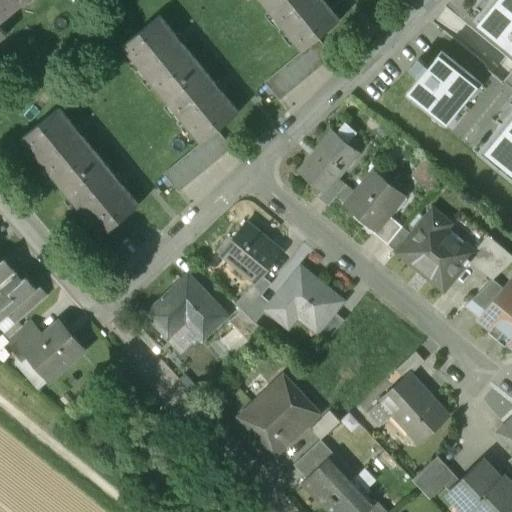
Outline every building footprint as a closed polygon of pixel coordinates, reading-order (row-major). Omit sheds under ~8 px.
[(0,0),(0,23),(27,0),(0,0)] [(338,21),(320,0),(259,0),(302,52),(317,39),(338,21)] [(511,0),(490,0),(474,20),(511,51),(511,0)] [(238,115),(159,17),(122,48),(201,145),(217,132),(238,115)] [(302,52),(264,83),(279,102),(331,58),(317,39),(302,52)] [(444,126),(480,83),(442,51),(429,67),(420,59),(409,71),(419,79),(406,94),(444,126)] [(138,206),(58,108),(22,139),(102,237),(138,206)] [(511,182),(511,108),(476,154),(511,182)] [(333,131),(299,173),(323,193),(324,193),(337,178),(358,152),(357,151),(356,153),(335,136),(337,134),(333,131)] [(201,145),(164,176),(179,194),(232,150),(217,132),(201,145)] [(428,159),(415,174),(434,190),(446,174),(428,159)] [(404,197),(373,172),(345,206),(357,215),(359,212),(378,228),(375,231),(376,231),(388,216),(404,197)] [(337,178),(324,193),(323,193),(318,199),(328,207),(346,185),(337,178)] [(450,225),(432,210),(397,253),(443,291),(465,264),(475,252),(447,229),(450,225)] [(388,216),(376,231),(375,231),(372,234),(387,246),(402,228),(388,216)] [(247,223),(221,255),(256,283),(282,252),(260,235),(261,234),(247,223)] [(511,261),(511,256),(487,236),(475,252),(465,264),(466,265),(469,261),(492,280),(511,261)] [(0,286),(10,278),(0,266),(0,286)] [(343,302),(300,267),(265,310),(281,323),(291,311),(317,333),(334,312),(343,302)] [(10,278),(0,286),(0,311),(2,310),(7,316),(34,293),(16,273),(10,278)] [(226,316),(188,276),(147,315),(169,337),(187,320),(203,338),(226,316)] [(480,317),(478,318),(491,328),(488,332),(497,338),(511,319),(511,279),(502,289),(480,317)] [(492,281),(466,305),(480,317),(502,289),(492,281)] [(34,293),(7,316),(15,325),(48,296),(40,287),(34,293)] [(250,287),(236,305),(241,310),(246,314),(261,296),(250,287)] [(246,314),(241,310),(230,321),(254,347),(267,335),(246,314)] [(334,312),(317,333),(327,341),(344,321),(334,312)] [(7,316),(1,321),(9,330),(15,325),(7,316)] [(511,319),(497,338),(505,345),(508,342),(511,345),(511,319)] [(30,323),(8,342),(22,359),(27,355),(44,340),(42,338),(30,323)] [(59,324),(42,338),(44,340),(27,355),(49,380),(83,351),(59,324)] [(416,352),(396,370),(405,379),(408,375),(409,376),(425,362),(416,352)] [(405,379),(367,414),(379,428),(395,414),(421,442),(447,418),(409,376),(408,375),(405,379)] [(320,415),(284,376),(240,418),(276,456),(320,415)] [(331,412),(311,430),(321,441),(341,422),(331,412)] [(511,418),(497,433),(511,449),(511,418)] [(321,441),(299,462),(311,475),(328,459),(329,461),(335,456),(321,441)] [(438,457),(412,481),(430,500),(442,488),(455,476),(438,457)] [(329,461),(328,459),(311,475),(302,484),(328,511),(368,511),(373,507),(372,506),(329,461)] [(461,482),(448,494),(464,511),(470,511),(506,511),(511,507),(511,486),(504,477),(501,480),(483,461),(461,482)] [(461,482),(455,476),(442,488),(448,494),(461,482)] [(373,507),(368,511),(386,511),(377,501),(372,506),(373,507)]
